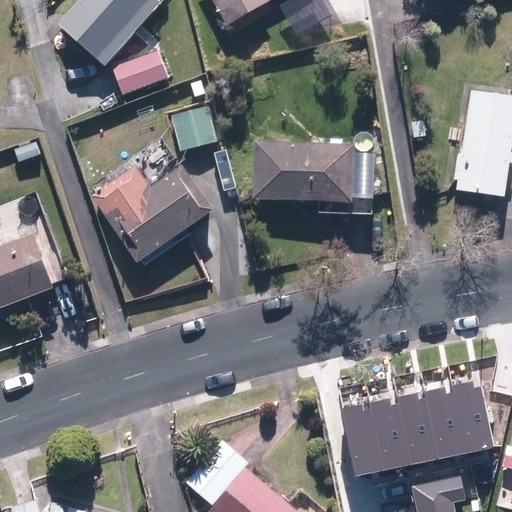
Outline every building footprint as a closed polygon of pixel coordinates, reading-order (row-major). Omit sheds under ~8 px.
[(114,58),(164,0),(84,0),(68,19),(114,58)] [(215,0),(232,28),(272,4),(270,0),(215,0)] [(168,51),(125,68),(134,92),(178,75),(168,51)] [(511,93),(481,90),(475,150),(471,150),(468,182),(511,186),(511,93)] [(217,107),(183,112),(188,144),(222,139),(217,107)] [(262,137),(262,192),(327,193),(327,205),(373,205),(374,158),(360,158),(360,139),(262,137)] [(144,161),(102,189),(154,266),(204,233),(199,225),(226,207),(196,162),(161,186),(144,161)] [(0,305),(65,279),(49,241),(12,256),(0,227),(0,305)] [(355,477),(495,447),(482,386),(475,387),(473,380),(450,385),(452,392),(446,393),(444,387),(423,391),(424,398),(419,399),(418,392),(396,397),(397,404),(391,405),(390,399),(369,403),(370,409),(363,411),(362,405),(340,409),(355,477)] [(223,504),(219,508),(223,511),(311,511),(258,465),(230,440),(195,479),(223,504)] [(459,467),(410,478),(417,511),(455,511),(453,503),(466,500),(459,467)] [(372,511),(370,492),(346,495),(347,511),(372,511)] [(41,511),(40,499),(12,504),(13,511),(41,511)] [(116,511),(80,502),(77,511),(116,511)]
